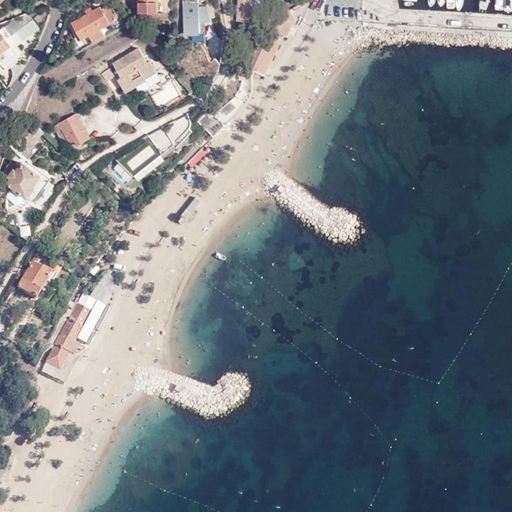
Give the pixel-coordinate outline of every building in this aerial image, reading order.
[(148,13),(158,13),(157,0),(138,0),(139,13),(148,13)] [(199,0),(182,0),(185,36),(202,35),(201,23),(210,23),(206,6),(200,7),(199,0)] [(240,0),(239,22),(251,23),(252,0),(240,0)] [(101,7),(94,11),(88,14),(72,23),(82,39),(90,35),(94,42),(105,36),(101,28),(116,19),(108,6),(102,9),(101,7)] [(284,15),(274,30),(286,36),(293,24),(295,24),(296,22),(290,11),(284,15)] [(0,54),(10,67),(17,61),(8,49),(12,45),(0,30),(0,54)] [(264,48),(254,71),(256,71),(256,73),(258,75),(259,73),(264,75),(282,38),(273,34),(264,48)] [(139,47),(130,53),(132,57),(116,67),(122,78),(119,81),(125,93),(146,80),(145,78),(156,71),(151,62),(148,63),(139,47)] [(132,57),(130,53),(113,63),(116,67),(132,57)] [(254,71),(248,66),(243,80),(241,79),(239,88),(242,89),(236,94),(237,95),(215,115),(225,126),(238,113),(251,97),(252,90),(252,85),(250,79),(254,71)] [(115,110),(121,125),(140,117),(134,102),(115,110)] [(78,145),(91,138),(77,114),(52,127),(55,132),(61,129),(69,143),(75,140),(78,145)] [(188,117),(165,127),(172,143),(195,133),(188,117)] [(37,140),(44,132),(43,131),(36,125),(26,135),(33,141),(35,139),(37,140)] [(164,156),(148,137),(118,161),(134,181),(164,156)] [(188,162),(202,149),(196,143),(183,156),(188,162)] [(8,182),(34,202),(50,180),(51,179),(24,160),(17,170),(15,169),(10,175),(7,173),(1,181),(5,185),(8,182)] [(50,180),(34,202),(38,205),(44,197),(45,198),(56,183),(50,180)] [(20,227),(21,239),(31,237),(30,226),(20,227)] [(40,275),(42,272),(32,266),(18,289),(35,300),(48,280),(40,275)] [(43,268),(42,272),(40,275),(48,280),(52,273),(43,268)] [(99,303),(108,307),(111,301),(102,297),(99,303)] [(78,303),(76,306),(72,313),(68,319),(82,328),(92,311),(78,303)] [(58,337),(68,319),(63,316),(50,341),(55,344),(69,352),(72,345),(67,342),(58,337)] [(78,336),(82,328),(68,319),(58,337),(67,342),(72,345),(73,344),(78,336)] [(87,330),(82,328),(78,336),(83,339),(87,330)] [(69,352),(55,344),(46,361),(59,369),(69,352)] [(78,347),(73,344),(72,345),(69,352),(74,355),(78,347)]
